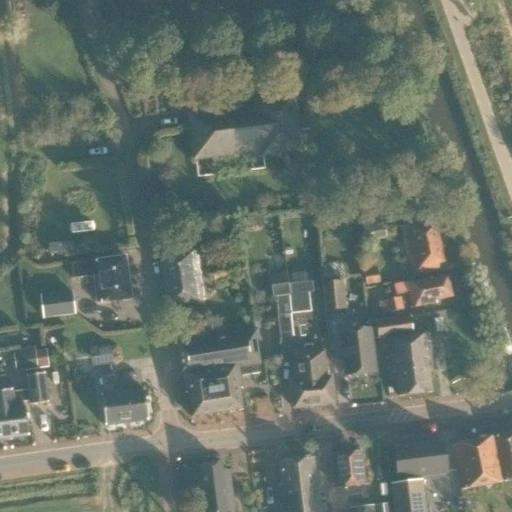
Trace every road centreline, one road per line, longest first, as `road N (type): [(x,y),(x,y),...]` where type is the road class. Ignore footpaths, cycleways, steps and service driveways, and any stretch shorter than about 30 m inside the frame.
road 1 (residential): [(166,442),(128,153),(83,0)]
road 2 (tertiary): [(505,404),(166,442)]
road 3 (tertiary): [(511,184),(447,0)]
road 4 (tertiary): [(166,442),(0,464)]
